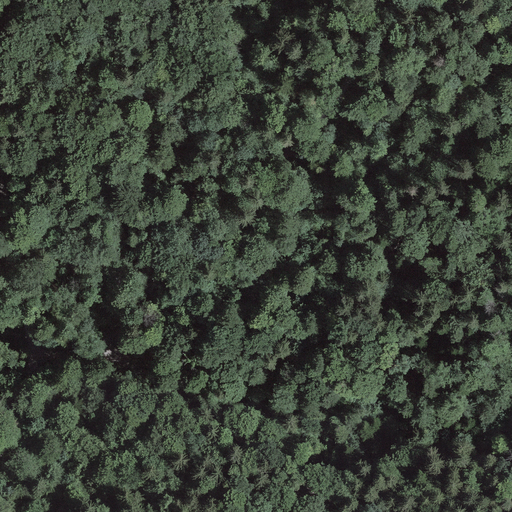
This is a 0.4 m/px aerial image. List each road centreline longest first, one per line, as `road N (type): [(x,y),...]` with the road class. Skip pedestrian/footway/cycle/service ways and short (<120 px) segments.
road 1 (track): [(10,0),(13,186),(37,319),(31,363),(0,438)]
road 2 (track): [(107,310),(192,252),(243,234),(388,0)]
road 3 (track): [(374,511),(238,437),(143,366),(107,310),(37,319)]
